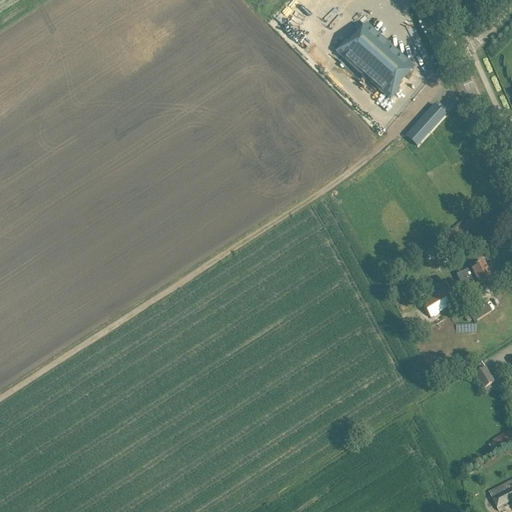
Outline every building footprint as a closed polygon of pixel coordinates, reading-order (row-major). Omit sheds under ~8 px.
[(338,50),(391,98),(401,88),(398,85),(415,66),(368,23),(351,42),(348,39),(338,50)] [(406,137),(414,144),(416,146),(429,131),(431,132),(445,116),(434,106),(431,109),(406,137)] [(428,258),(441,248),(436,241),(423,251),(428,258)] [(475,266),(462,273),(467,282),(470,290),(479,286),(483,284),(492,280),(484,262),(475,266)] [(444,293),(429,302),(437,314),(452,304),(444,293)] [(485,303),(468,314),(473,321),(474,323),(475,323),(491,312),(485,303)] [(485,389),(495,382),(486,369),(476,375),(485,389)] [(511,433),(510,430),(493,441),(498,450),(511,442),(511,433)] [(511,481),(490,493),(499,511),(500,511),(511,506),(511,481)]
